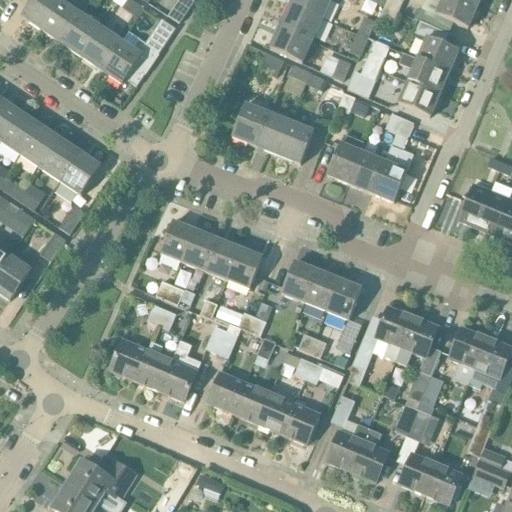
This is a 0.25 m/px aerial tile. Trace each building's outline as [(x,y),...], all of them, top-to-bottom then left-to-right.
[(42,33),(62,4),(56,0),(34,0),(22,19),(42,33)] [(122,0),(118,7),(137,21),(144,11),(128,0),(122,0)] [(194,5),(186,0),(181,0),(168,20),(179,27),(194,5)] [(294,0),(291,7),(323,22),(332,0),(294,0)] [(363,0),(372,4),(371,4),(382,9),(385,0),(363,0)] [(394,0),(385,0),(382,9),(384,9),(399,16),(403,4),(394,0)] [(419,24),(433,30),(438,19),(453,26),(468,32),(477,10),(453,0),(445,0),(438,19),(419,11),(414,23),(419,25),(419,24)] [(453,0),(477,10),(481,0),(453,0)] [(62,4),(42,33),(62,46),(82,17),(62,4)] [(291,7),(281,29),(313,44),(323,22),(291,7)] [(399,16),(384,9),(379,20),(394,27),(399,16)] [(82,17),(62,46),(82,60),(102,31),(82,17)] [(357,37),(368,42),(375,25),(364,21),(357,37)] [(176,32),(165,24),(162,22),(146,47),(140,43),(134,52),(122,44),(102,73),(123,87),(127,82),(137,89),(176,32)] [(444,48),(449,37),(433,30),(419,24),(419,25),(414,37),(426,42),(418,62),(449,75),(458,54),(444,48)] [(302,67),(313,44),(281,29),(270,52),(302,67)] [(102,73),(122,44),(102,31),(82,60),(102,73)] [(361,59),(368,42),(357,37),(350,55),(361,59)] [(366,66),(380,72),(389,51),(374,45),(366,66)] [(409,84),(440,97),(449,75),(418,62),(418,63),(404,57),(399,67),(413,74),(409,84)] [(266,58),(262,67),(279,75),(283,65),(266,58)] [(351,68),(340,63),(332,81),(343,85),(351,68)] [(349,93),(368,101),(375,84),(380,72),(366,66),(361,78),(356,76),(349,93)] [(289,80),(306,87),(311,76),(294,69),(289,80)] [(323,95),(328,84),(311,76),(306,87),(323,95)] [(440,97),(409,84),(399,106),(430,120),(440,97)] [(349,117),(355,102),(344,97),(338,112),(349,117)] [(0,101),(0,142),(19,114),(0,101)] [(232,141),(255,150),(269,117),(245,108),(232,141)] [(19,114),(0,142),(0,144),(19,158),(39,128),(19,114)] [(277,159),(291,126),(269,117),(255,150),(277,159)] [(396,136),(402,123),(392,118),(386,132),(396,136)] [(396,136),(397,136),(407,141),(413,127),(402,123),(396,136)] [(291,126),(277,159),(301,169),(314,136),(291,126)] [(39,128),(19,158),(39,171),(59,141),(39,128)] [(385,165),(384,165),(371,197),(393,206),(413,158),(402,154),(407,141),(397,136),(385,165)] [(345,186),(359,154),(363,145),(345,138),(327,179),(345,186)] [(59,141),(39,171),(59,184),(79,154),(59,141)] [(79,154),(59,184),(80,198),(100,168),(79,154)] [(371,197),(384,165),(359,154),(345,186),(371,197)] [(487,171),(499,176),(503,166),(491,161),(487,171)] [(499,176),(511,180),(511,179),(511,169),(503,166),(499,176)] [(4,181),(0,186),(0,192),(17,204),(24,194),(4,181)] [(458,224),(477,231),(491,195),(473,188),(458,224)] [(24,194),(17,204),(34,215),(41,205),(24,194)] [(477,231),(495,238),(509,203),(491,195),(477,231)] [(0,199),(0,213),(8,219),(15,209),(0,199)] [(495,238),(511,245),(511,203),(509,203),(495,238)] [(15,209),(8,219),(28,233),(35,223),(15,209)] [(85,217),(74,209),(59,231),(70,239),(85,217)] [(159,257),(182,266),(194,235),(172,226),(159,257)] [(216,244),(194,235),(182,266),(203,275),(216,244)] [(66,244),(55,237),(40,259),(51,266),(66,244)] [(203,275),(225,284),(238,253),(216,244),(203,275)] [(0,252),(0,273),(10,259),(0,252)] [(248,294),(261,263),(238,253),(225,284),(248,294)] [(10,259),(0,273),(0,297),(10,304),(31,274),(10,259)] [(302,305),(315,274),(293,265),(281,296),(302,305)] [(302,305),(324,314),(337,283),(315,274),(302,305)] [(324,314),(347,323),(360,292),(337,283),(324,314)] [(166,304),(172,289),(162,284),(155,299),(166,304)] [(172,289),(166,304),(178,309),(184,294),(172,289)] [(206,302),(199,318),(211,323),(218,308),(206,302)] [(158,330),(165,313),(153,307),(146,324),(158,330)] [(388,311),(383,323),(373,319),(351,374),(352,375),(349,385),(360,390),(376,348),(375,348),(377,342),(390,347),(384,361),(396,366),(402,352),(400,351),(412,321),(388,311)] [(165,313),(158,330),(168,334),(176,317),(165,313)] [(252,327),(255,321),(244,316),(238,331),(241,332),(249,335),(252,327)] [(265,325),(255,321),(252,327),(249,335),(259,339),(265,325)] [(439,332),(412,321),(400,351),(402,352),(396,366),(407,369),(412,356),(424,361),(419,374),(417,373),(406,400),(408,401),(405,408),(417,413),(420,405),(430,379),(441,355),(431,351),(439,332)] [(217,358),(229,362),(240,332),(238,331),(238,330),(229,327),(226,335),(217,358)] [(205,353),(217,358),(226,335),(214,330),(205,353)] [(468,389),(487,342),(460,332),(448,362),(460,366),(453,383),(468,389)] [(309,356),(314,341),(304,337),(298,351),(309,356)] [(314,341),(309,356),(319,360),(325,346),(314,341)] [(268,364),(275,346),(265,342),(257,359),(268,364)] [(511,352),(487,342),(468,389),(479,393),(482,388),(495,393),(511,352)] [(135,384),(147,355),(123,344),(110,374),(135,384)] [(159,360),(163,351),(152,346),(148,355),(147,355),(135,384),(160,395),(172,365),(159,360)] [(304,383),(311,366),(301,361),(294,378),(304,383)] [(172,365),(160,395),(185,405),(197,376),(172,365)] [(311,366),(304,383),(315,387),(322,371),(311,366)] [(233,417),(245,387),(221,377),(208,407),(233,417)] [(430,379),(420,405),(434,411),(444,385),(430,379)] [(245,387),(233,417),(256,427),(269,397),(245,387)] [(269,397),(256,427),(281,438),(294,408),(269,397)] [(331,425),(344,431),(355,405),(342,399),(331,425)] [(476,429),(490,435),(500,409),(486,404),(476,429)] [(434,411),(420,405),(417,413),(418,413),(407,440),(420,445),(434,411)] [(294,408),(281,438),(306,448),(319,418),(294,408)] [(395,434),(407,440),(418,413),(417,413),(405,408),(395,434)] [(327,466),(350,476),(368,432),(357,427),(352,441),(339,436),(327,466)] [(479,462),(484,451),(490,435),(476,429),(466,456),(479,462)] [(350,476),(376,487),(389,457),(376,451),(382,438),(368,432),(350,476)] [(484,451),(479,462),(501,471),(505,460),(484,451)] [(424,499),(436,468),(412,458),(399,488),(424,499)] [(471,480),(504,493),(510,476),(500,472),(501,471),(479,462),(471,480)] [(66,487),(97,506),(104,494),(120,504),(136,478),(113,464),(104,477),(81,463),(66,487)] [(436,468),(424,499),(449,510),(462,480),(436,468)] [(92,511),(97,506),(66,487),(51,511),(52,511),(92,511)]
